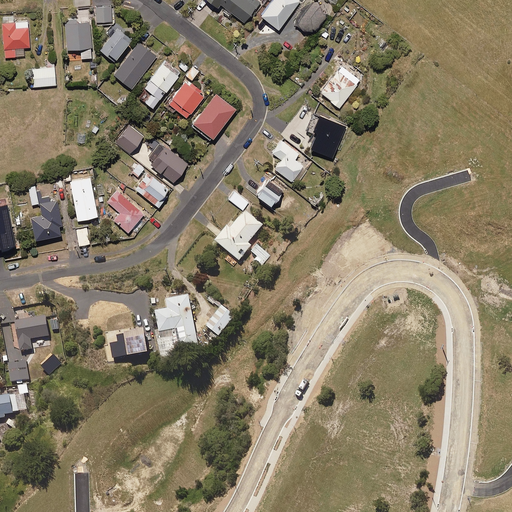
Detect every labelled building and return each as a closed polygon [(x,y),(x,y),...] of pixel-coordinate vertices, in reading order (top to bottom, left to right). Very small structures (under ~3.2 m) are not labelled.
[(208,0),(219,8),(222,5),(226,8),(223,12),(230,17),(233,13),(246,23),(258,7),(248,0),(208,0)] [(301,0),(274,0),(263,17),(280,30),(301,1),(301,0)] [(329,14),(312,2),(296,24),(313,37),(329,14)] [(112,22),(112,7),(97,7),(97,22),(112,22)] [(30,47),(28,19),(3,21),(6,58),(25,56),(24,48),(30,47)] [(92,58),(91,23),(78,23),(78,19),(67,19),(68,50),(82,50),(82,59),(92,58)] [(116,24),(113,28),(109,34),(112,37),(101,50),(116,62),(134,39),(116,24)] [(158,56),(140,43),(115,76),(133,89),(158,56)] [(182,73),(165,61),(146,88),(139,97),(155,108),(167,92),(168,93),(182,73)] [(200,71),(193,66),(186,75),(193,81),(200,71)] [(361,81),(342,66),(321,93),(340,108),(361,81)] [(57,85),(55,67),(33,69),(34,87),(57,85)] [(188,118),(205,97),(201,93),(203,91),(192,82),(190,85),(187,82),(167,107),(175,113),(177,110),(188,118)] [(237,109),(217,94),(195,125),(215,140),(237,109)] [(145,137),(130,126),(117,143),(132,154),(145,137)] [(300,154),(282,141),(273,153),(283,160),(276,169),(293,182),(304,167),(296,160),(300,154)] [(189,165),(161,143),(150,158),(155,161),(152,165),(175,183),(189,165)] [(145,169),(139,164),(133,172),(139,177),(145,169)] [(171,191),(149,173),(136,189),(159,207),(171,191)] [(65,177),(56,177),(56,190),(65,190),(65,177)] [(125,177),(120,182),(122,183),(120,186),(125,190),(131,182),(125,177)] [(98,218),(91,178),(71,182),(79,221),(98,218)] [(285,192),(268,179),(255,195),(273,208),(285,192)] [(136,225),(145,216),(119,191),(108,202),(121,214),(115,221),(129,233),(136,225)] [(249,203),(235,192),(229,199),(244,210),(249,203)] [(63,226),(58,201),(41,204),(43,216),(32,218),(37,241),(62,236),(60,227),(63,226)] [(264,226),(246,212),(232,230),(230,228),(218,244),(241,262),(253,247),(250,245),(264,226)] [(90,245),(88,228),(77,230),(79,246),(90,245)] [(270,255),(257,245),(252,252),(259,257),(254,263),(260,268),(270,255)] [(157,313),(160,331),(160,335),(180,332),(184,351),(191,350),(192,357),(196,356),(195,349),(200,348),(191,298),(168,301),(170,311),(157,313)] [(236,318),(223,308),(208,328),(221,338),(236,318)] [(46,317),(17,323),(23,353),(34,350),(32,341),(50,337),(46,317)] [(152,358),(147,333),(120,339),(121,345),(113,346),(116,361),(132,358),(133,362),(152,358)] [(10,366),(13,383),(18,382),(18,385),(24,384),(24,381),(30,380),(28,363),(10,366)] [(0,395),(0,419),(6,419),(6,416),(15,414),(14,413),(27,411),(24,395),(29,394),(27,385),(18,386),(19,392),(0,395)]
